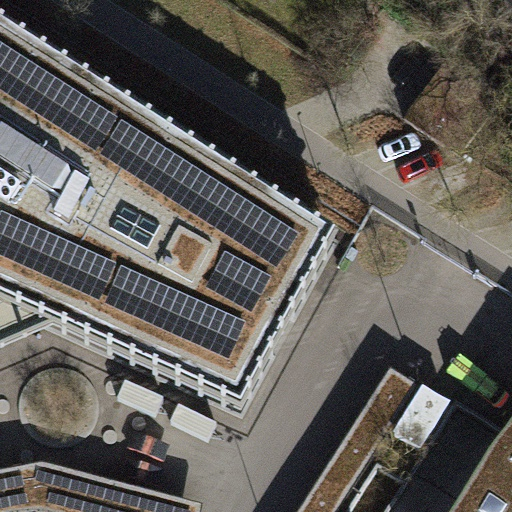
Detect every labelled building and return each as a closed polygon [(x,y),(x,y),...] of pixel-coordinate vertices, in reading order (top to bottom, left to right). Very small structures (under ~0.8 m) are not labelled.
[(0,26),(0,313),(15,307),(53,324),(248,413),(338,246),(340,242),(139,114),(0,26)] [(448,60),(406,123),(461,160),(503,97),(448,60)] [(0,313),(0,347),(53,324),(15,307),(0,313)] [(391,370),(301,511),(340,511),(419,388),(391,370)] [(511,511),(511,454),(474,511),(511,511)] [(45,466),(0,475),(0,511),(205,511),(206,508),(45,466)]
